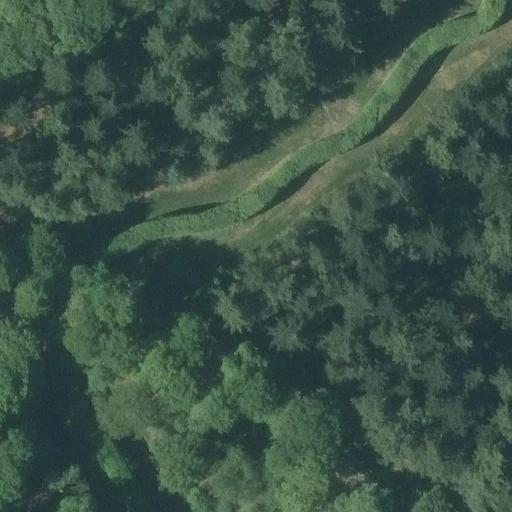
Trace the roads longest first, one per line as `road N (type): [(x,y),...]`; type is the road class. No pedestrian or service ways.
road 1 (unknown): [(0,335),(35,274),(58,264),(459,511)]
road 2 (track): [(0,251),(406,511)]
